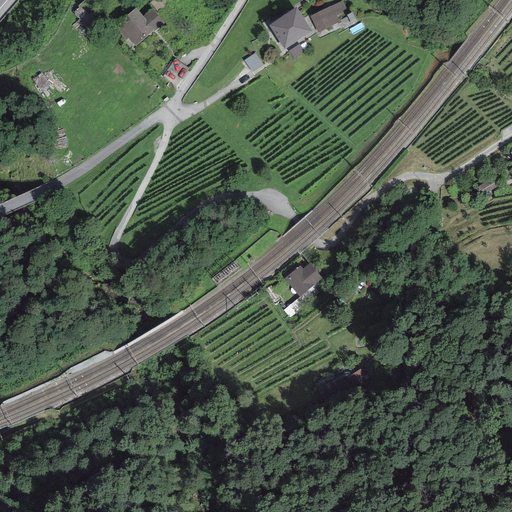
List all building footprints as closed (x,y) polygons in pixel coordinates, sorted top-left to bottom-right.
[(343,11),(346,8),(342,1),(331,6),(336,16),(343,13),(343,11)] [(331,6),(309,17),(318,33),(339,22),(336,16),(331,6)] [(312,31),(296,7),(269,25),(284,49),(312,31)] [(143,17),(136,8),(115,25),(126,40),(129,38),(136,46),(155,30),(155,31),(165,23),(152,9),(143,17)] [(352,24),(357,21),(352,12),(347,15),(352,24)] [(294,59),(305,52),(299,44),(289,51),(294,59)] [(257,54),(246,61),(255,75),(266,68),(257,54)] [(300,266),(284,279),(300,297),(323,278),(310,263),(303,269),(300,266)] [(368,379),(361,369),(352,375),(358,385),(368,379)]
